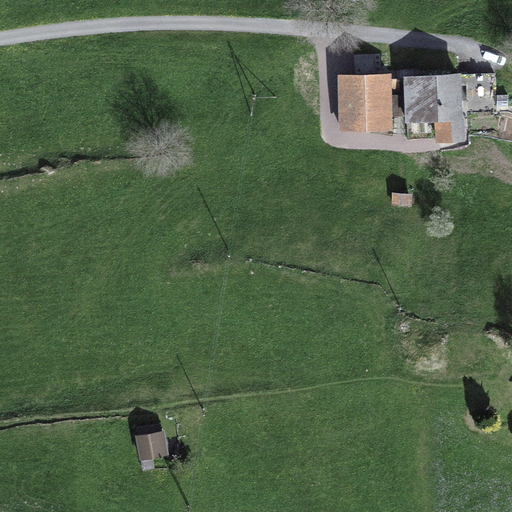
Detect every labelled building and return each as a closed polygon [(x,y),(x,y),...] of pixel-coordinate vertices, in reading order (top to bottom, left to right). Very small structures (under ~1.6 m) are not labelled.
[(342,75),(343,130),(389,130),(389,81),(389,74),(342,75)] [(438,139),(461,138),(458,75),(405,77),(407,120),(437,119),(438,139)] [(468,114),(496,112),(495,75),(466,76),(468,114)] [(394,195),(393,205),(410,206),(410,196),(394,195)] [(160,433),(159,424),(137,427),(141,458),(163,455),(160,433)]
